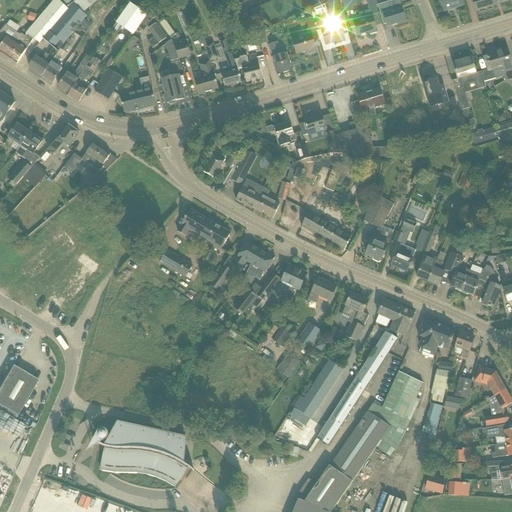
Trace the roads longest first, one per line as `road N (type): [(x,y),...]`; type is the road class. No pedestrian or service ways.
road 1 (tertiary): [(505,342),(221,204),(177,172)]
road 2 (secondary): [(169,127),(439,49)]
road 3 (unknown): [(265,496),(244,464),(190,428),(84,403),(61,387)]
road 4 (unknown): [(425,307),(409,341),(426,374),(425,400),(397,506)]
road 5 (unknown): [(265,496),(331,451),(389,364)]
road 6 (unclassified): [(12,511),(79,341)]
road 7 (unknown): [(38,446),(114,490),(188,511)]
road 8 (secondary): [(148,129),(88,122),(0,68)]
